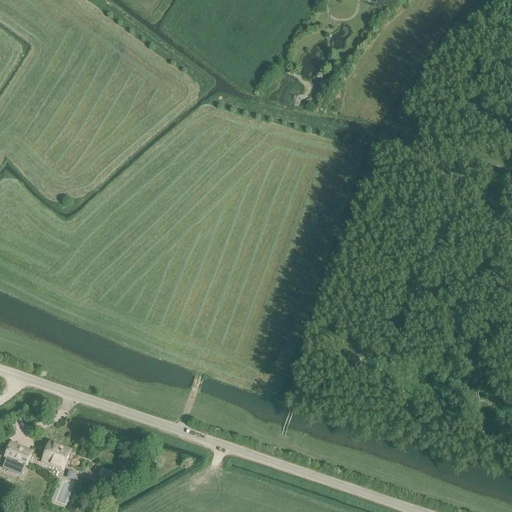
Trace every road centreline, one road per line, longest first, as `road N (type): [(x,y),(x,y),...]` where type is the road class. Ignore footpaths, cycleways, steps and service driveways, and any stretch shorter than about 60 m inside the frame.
road 1 (unclassified): [(419,511),(0,370)]
road 2 (track): [(191,399),(507,511)]
road 3 (track): [(282,436),(296,394),(511,471)]
